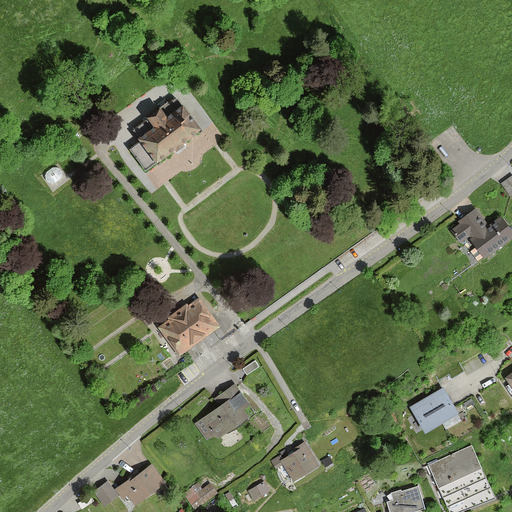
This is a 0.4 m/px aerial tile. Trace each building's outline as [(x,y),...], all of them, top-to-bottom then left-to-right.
[(136,145),(130,149),(146,170),(157,162),(158,164),(159,164),(160,163),(158,161),(167,154),(168,155),(175,149),(176,150),(180,148),(183,145),(182,144),(190,138),(189,138),(199,130),(200,132),(201,131),(182,106),(182,107),(175,98),(167,104),(166,103),(163,106),(159,108),(160,110),(159,109),(148,118),(148,119),(146,121),(133,130),(140,139),(139,139),(141,141),(136,145)] [(47,172),(46,175),(46,179),(48,182),(52,183),(55,183),(60,179),(62,175),(61,172),(59,169),(56,168),(52,168),(47,172)] [(511,177),(502,185),(510,197),(511,195),(511,177)] [(499,245),(511,235),(511,231),(503,219),(501,218),(488,228),(475,210),(460,221),(462,224),(452,231),(460,241),(470,234),(473,239),(472,240),(476,246),(470,251),(478,261),(499,245)] [(172,320),(161,327),(179,352),(184,349),(187,347),(199,338),(212,329),(216,326),(206,312),(198,301),(188,309),(186,306),(170,318),(172,320)] [(457,358),(433,372),(438,381),(449,375),(451,379),(464,371),(457,358)] [(255,360),(242,368),(247,375),(259,367),(255,360)] [(205,416),(196,423),(206,436),(214,429),(219,436),(247,416),(242,409),(249,404),(234,385),(221,395),(220,401),(223,405),(206,417),(205,416)] [(443,389),(412,407),(425,431),(457,412),(443,389)] [(471,399),(465,403),(468,408),(474,405),(471,399)] [(283,459),(282,460),(284,462),(294,479),(317,464),(304,443),(296,448),(297,451),(283,459)] [(471,445),(432,462),(434,467),(438,476),(440,481),(442,485),(444,490),(452,508),(453,511),(455,511),(493,496),(489,486),(484,476),(480,466),(471,445)] [(276,467),(284,462),(282,460),(283,459),(281,455),(272,461),(276,467)] [(329,457),(323,462),(325,465),(332,461),(329,457)] [(137,473),(117,489),(123,497),(128,493),(135,503),(163,482),(151,465),(138,475),(137,473)] [(107,482),(95,491),(104,504),(117,495),(107,482)] [(264,483),(250,491),(254,498),(268,490),(264,483)] [(187,499),(184,500),(190,509),(202,500),(203,501),(216,492),(210,484),(196,494),(195,492),(194,493),(191,488),(183,494),(187,499)] [(393,499),(386,501),(389,511),(410,511),(425,507),(418,485),(401,491),(401,489),(391,492),(393,499)] [(90,495),(78,502),(82,508),(94,501),(90,495)]
